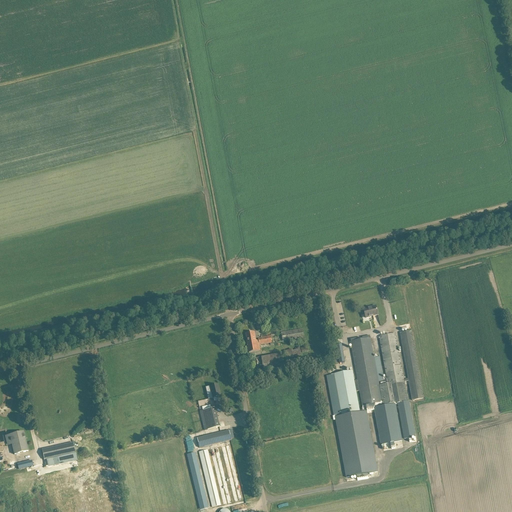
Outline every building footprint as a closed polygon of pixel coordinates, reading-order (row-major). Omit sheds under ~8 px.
[(378,316),(377,311),(376,306),(364,309),(366,319),(378,316)] [(281,333),(283,342),(288,341),(289,343),(304,340),(304,338),(303,329),(281,333)] [(334,375),(326,376),(334,416),(335,415),(339,415),(341,414),(342,414),(342,415),(360,411),(357,392),(360,391),(363,406),(363,408),(365,408),(366,408),(367,409),(374,408),(381,445),(391,444),(391,447),(395,447),(394,443),(402,441),(396,405),(398,404),(404,439),(409,438),(409,440),(412,439),(412,438),(416,437),(409,402),(408,402),(407,398),(405,388),(404,382),(409,382),(410,388),(412,401),(424,399),(422,388),(412,331),(411,331),(400,333),(408,379),(404,380),(395,334),(379,337),(380,342),(388,381),(384,382),(382,370),(380,357),(374,358),(371,338),(370,338),(370,336),(362,337),(363,340),(361,340),(360,338),(355,339),(351,339),(351,342),(358,381),(355,381),(353,371),(334,374),(334,375)] [(260,345),(258,341),(256,341),(255,332),(246,334),(249,353),(261,351),(260,345)] [(271,336),(258,338),(258,341),(260,345),(272,343),(271,336)] [(258,375),(256,368),(249,370),(251,377),(258,375)] [(211,393),(212,398),(213,398),(214,401),(220,400),(219,397),(220,396),(218,385),(206,388),(207,394),(211,393)] [(203,411),(208,430),(219,427),(215,408),(203,411)] [(335,417),(346,478),(357,476),(357,479),(368,477),(367,474),(378,472),(367,411),(365,412),(365,408),(363,408),(362,412),(339,417),(339,415),(335,415),(335,417)] [(202,437),(196,438),(199,448),(204,447),(231,440),(229,431),(202,437)] [(10,435),(14,455),(28,451),(23,432),(10,435)] [(81,450),(97,446),(95,435),(78,440),(81,450)] [(73,443),(42,450),(44,459),(44,460),(46,459),(53,458),(54,466),(60,465),(59,464),(64,463),(62,456),(75,453),(73,443)] [(160,479),(154,449),(144,451),(151,481),(160,479)] [(221,505),(207,450),(199,452),(212,507),(221,505)] [(232,502),(244,499),(242,489),(238,473),(233,450),(220,453),(214,455),(226,504),(232,502)] [(143,452),(134,453),(146,511),(155,511),(153,497),(150,498),(150,500),(148,500),(147,492),(151,491),(143,452)] [(200,510),(202,510),(208,508),(195,453),(188,455),(187,455),(200,510)] [(137,479),(131,455),(122,457),(129,486),(133,485),(132,480),(137,479)] [(39,477),(45,511),(119,511),(110,460),(99,462),(99,463),(77,467),(78,468),(68,470),(58,472),(58,473),(48,475),(39,477)] [(32,461),(17,464),(19,470),(33,466),(32,461)] [(44,511),(38,478),(29,479),(35,511),(44,511)] [(7,485),(0,486),(0,494),(3,511),(33,511),(27,480),(18,482),(7,485)]
